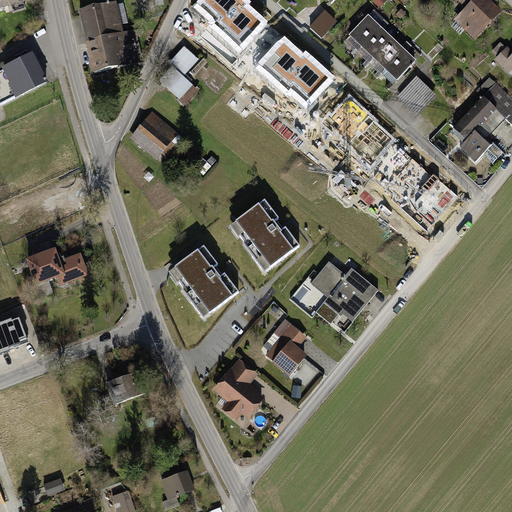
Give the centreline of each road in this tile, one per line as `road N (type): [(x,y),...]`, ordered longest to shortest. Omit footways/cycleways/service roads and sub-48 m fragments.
road 1 (residential): [(482,198),(260,467),(235,483)]
road 2 (residential): [(267,0),(482,198)]
road 3 (secondary): [(95,146),(155,321)]
road 4 (secondary): [(155,321),(235,483)]
road 5 (residential): [(184,0),(121,127),(95,146)]
road 6 (secondary): [(0,383),(155,321)]
road 7 (secondary): [(57,0),(95,146)]
